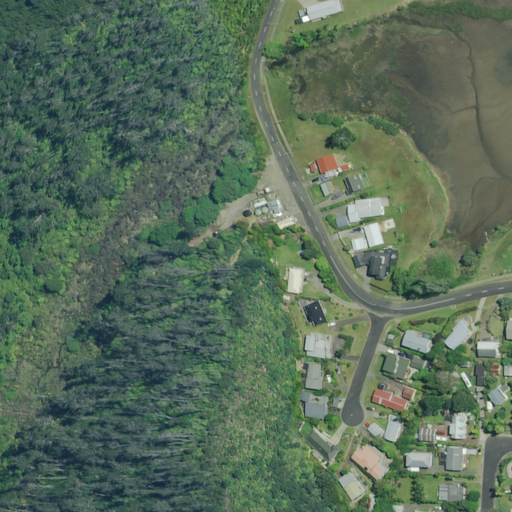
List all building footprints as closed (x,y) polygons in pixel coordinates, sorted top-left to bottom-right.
[(339,175),(337,169),(340,168),(336,154),(318,159),(322,173),(327,172),(329,178),(339,175)] [(351,163),(342,165),(344,172),(353,169),(351,163)] [(371,187),(367,173),(347,180),(351,194),(371,187)] [(336,193),(331,181),(322,185),(327,196),(336,193)] [(389,206),(388,197),(356,201),(356,202),(345,204),(347,212),(350,212),(352,223),(361,221),(360,218),(385,215),(384,207),(389,206)] [(282,212),(280,208),(282,208),(279,200),(269,203),(272,211),(276,210),(277,214),(282,212)] [(350,225),(348,216),(337,219),(340,228),(350,225)] [(294,224),(292,218),(278,223),(281,230),(294,224)] [(385,244),(379,223),(366,227),(372,247),(385,244)] [(367,248),(365,238),(353,240),(355,251),(367,248)] [(389,276),(391,254),(375,252),(355,255),(357,268),(372,266),(371,274),(389,276)] [(305,269),(292,267),(290,292),(303,293),(305,269)] [(331,326),(320,300),(314,302),(305,306),(313,324),(315,323),(318,331),(331,326)] [(470,326),(463,320),(455,330),(456,331),(446,342),(456,351),(473,332),(468,328),(470,326)] [(420,334),(409,331),(405,345),(429,353),(433,341),(419,336),(420,334)] [(333,337),(311,334),(308,356),(331,359),(332,350),(333,337)] [(502,340),(485,339),(485,342),(481,342),(481,356),(500,356),(501,343),(502,344),(502,340)] [(412,362),(392,355),(385,373),(392,375),(405,380),(412,362)] [(324,365),(311,364),(309,388),(324,389),(325,380),(323,380),(324,365)] [(487,364),(478,364),(477,375),(479,375),(479,385),(486,386),(487,364)] [(493,365),(492,374),(501,375),(501,365),(493,365)] [(511,389),(507,384),(491,395),(499,407),(509,400),(504,394),(511,389)] [(408,386),(404,396),(414,400),(417,390),(408,386)] [(411,401),(403,398),(379,389),(374,401),(406,413),(410,402),(411,401)] [(313,393),(304,392),(303,402),(308,402),(307,417),(326,419),(328,400),(321,399),(320,404),(312,403),(313,393)] [(344,400),(336,398),(334,407),(342,409),(344,400)] [(408,420),(393,415),(385,438),(397,442),(403,425),(406,426),(408,420)] [(468,417),(453,416),(452,438),(466,439),(468,417)] [(385,432),(374,423),(369,430),(379,439),(385,432)] [(323,435),(316,428),(306,439),(332,463),(344,450),(325,433),(323,435)] [(437,429),(421,429),(421,434),(420,441),(437,441),(437,429)] [(369,448),(366,446),(362,451),(359,449),(352,457),(381,481),(389,470),(381,462),(386,456),(371,445),(369,448)] [(464,469),(467,469),(468,454),(477,455),(478,450),(449,447),(442,447),(441,464),(448,465),(448,470),(464,471),(464,469)] [(408,469),(411,469),(411,471),(421,472),(421,467),(434,467),(435,453),(412,452),(412,456),(409,456),(408,469)] [(366,493),(352,473),(340,480),(346,488),(344,489),(353,502),(366,493)] [(467,486),(459,486),(441,485),(440,501),(466,502),(467,486)]
